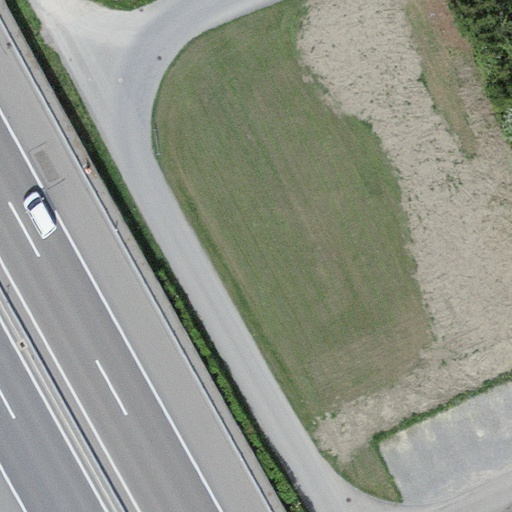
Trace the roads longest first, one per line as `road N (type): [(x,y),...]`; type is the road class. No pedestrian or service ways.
road 1 (unclassified): [(221,0),(163,39),(141,75),(133,126),(151,193),(333,511)]
road 2 (motorway): [(181,511),(0,184)]
road 3 (motorway): [(0,391),(66,511)]
